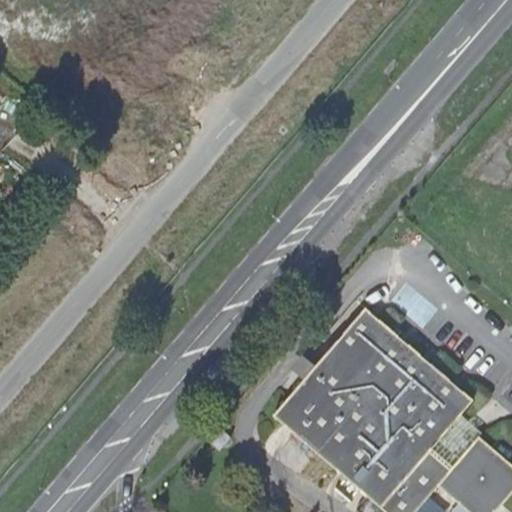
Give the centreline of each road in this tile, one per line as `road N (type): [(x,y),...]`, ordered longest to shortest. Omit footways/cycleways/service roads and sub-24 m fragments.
road 1 (primary): [(457,56),(339,171),(42,511)]
road 2 (unclassified): [(337,0),(0,394)]
road 3 (primary): [(127,453),(363,185),(457,56)]
